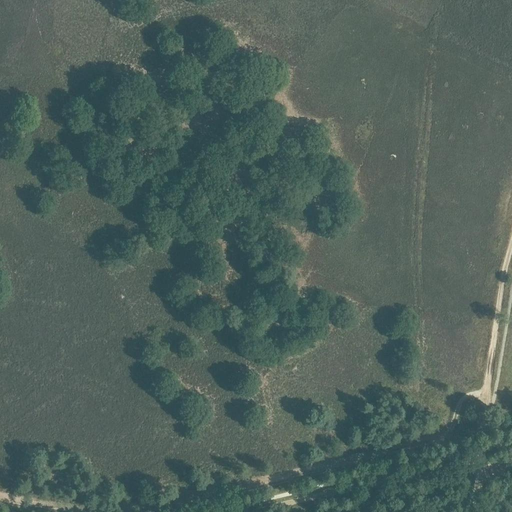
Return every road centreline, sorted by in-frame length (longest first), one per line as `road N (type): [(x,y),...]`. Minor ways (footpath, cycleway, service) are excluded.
road 1 (track): [(486,393),(459,405),(450,432),(127,511)]
road 2 (track): [(480,468),(268,511)]
road 3 (track): [(511,258),(480,426)]
